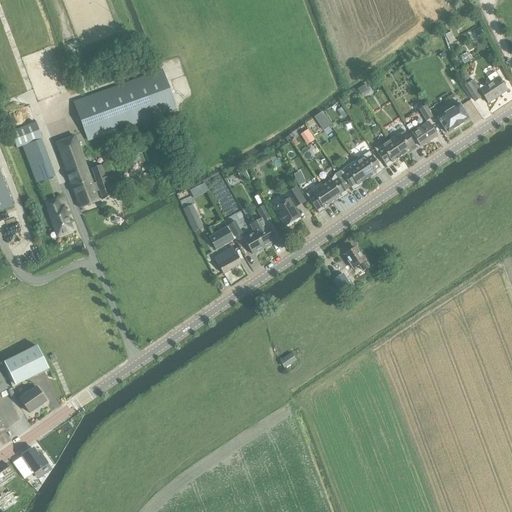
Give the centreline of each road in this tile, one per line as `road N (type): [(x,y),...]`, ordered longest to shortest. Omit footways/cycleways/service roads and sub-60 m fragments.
road 1 (tertiary): [(0,455),(511,114)]
road 2 (track): [(97,264),(0,10)]
road 3 (track): [(97,264),(33,281),(21,273),(25,228),(0,160)]
